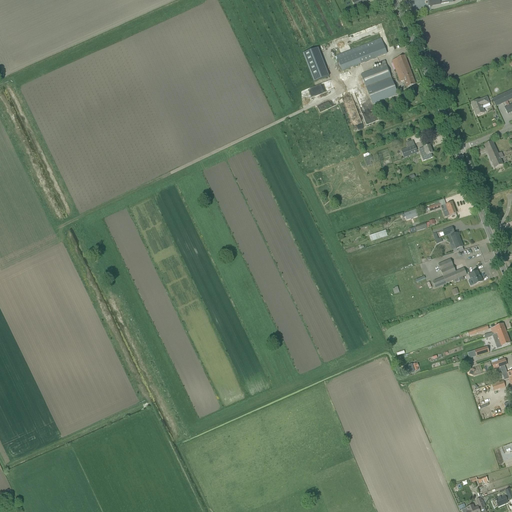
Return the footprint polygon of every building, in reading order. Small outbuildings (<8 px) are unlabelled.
[(336,56),(342,71),(387,54),(381,39),(336,56)] [(303,54),(314,82),(329,76),(318,48),(303,54)] [(404,80),(407,88),(415,85),(404,56),(392,61),(400,82),(404,80)] [(361,74),(373,105),(398,95),(385,62),(380,63),(381,67),(361,74)] [(304,90),(307,99),(325,92),(322,84),(304,90)] [(511,89),(492,99),(495,107),(511,98),(511,89)] [(471,104),(476,116),(484,113),(481,105),(485,103),(486,105),(489,104),(487,97),(471,104)] [(484,146),(495,169),(503,165),(500,159),(504,157),(502,153),(498,154),(492,142),(484,146)] [(401,151),(404,158),(418,152),(415,145),(401,151)] [(423,149),(419,151),(421,154),(424,161),(432,158),(430,154),(431,154),(433,153),(430,146),(425,148),(423,148),(423,149)] [(364,159),(368,167),(372,165),(370,162),(373,161),(371,156),(364,159)] [(443,214),(445,218),(456,214),(452,203),(445,205),(448,212),(443,214)] [(416,210),(404,214),(406,221),(419,216),(416,210)] [(409,230),(411,234),(427,228),(426,223),(415,227),(415,228),(409,230)] [(458,233),(455,234),(452,227),(442,231),(444,237),(448,235),(449,237),(450,236),(452,240),(450,241),(451,245),(453,244),(456,250),(463,247),(458,233)] [(372,235),(373,240),(387,236),(386,231),(372,235)] [(433,282),(435,288),(446,284),(447,284),(454,281),(455,283),(464,279),(463,277),(467,275),(464,269),(456,273),(450,260),(438,266),(443,277),(433,282)] [(471,277),(474,285),(482,282),(480,277),(477,271),(469,275),(470,278),(471,277)] [(424,274),(416,279),(418,283),(426,279),(424,274)] [(503,324),(490,329),(492,333),(493,336),(497,334),(497,333),(500,332),(501,334),(506,332),(503,324)] [(467,332),(469,337),(489,329),(487,325),(467,332)] [(497,334),(493,336),(495,342),(499,340),(502,347),(502,346),(510,343),(506,332),(501,334),(500,332),(497,333),(497,334)] [(474,351),(476,357),(489,353),(487,347),(474,351)] [(492,364),(494,369),(498,368),(504,366),(507,365),(505,360),(492,364)] [(492,385),(494,391),(505,387),(503,381),(499,383),(499,382),(495,383),(496,384),(492,385)] [(511,444),(503,448),(505,453),(511,450),(511,444)] [(495,500),(491,502),(494,509),(508,503),(506,500),(509,499),(509,501),(511,499),(511,494),(510,489),(505,491),(505,492),(501,494),(502,497),(497,499),(495,500)] [(476,500),(480,510),(484,508),(482,502),(481,499),(480,499),(476,500)]
